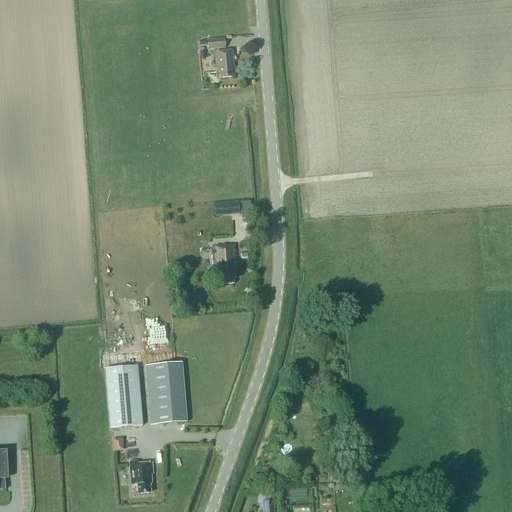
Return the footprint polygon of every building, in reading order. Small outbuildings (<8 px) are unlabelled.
[(225,48),(225,39),(208,41),(208,50),(225,48)] [(232,69),(234,69),(233,51),(215,52),(217,74),(220,74),(220,79),(232,78),(232,69)] [(239,215),(238,202),(214,205),(215,217),(239,215)] [(237,267),(235,246),(211,248),(213,266),(216,266),(216,275),(218,275),(219,287),(233,285),(233,280),(236,280),(235,267),(237,267)] [(151,366),(156,426),(186,423),(181,363),(151,366)] [(110,429),(142,427),(137,367),(105,370),(110,429)] [(124,437),(113,439),(116,452),(127,450),(124,437)] [(151,474),(153,474),(152,464),(137,465),(130,466),(131,485),(137,485),(138,495),(150,494),(149,484),(151,484),(151,474)] [(288,481),(287,469),(276,470),(277,482),(288,481)] [(262,511),(273,511),(272,493),(257,494),(257,504),(262,504),(262,511)]
